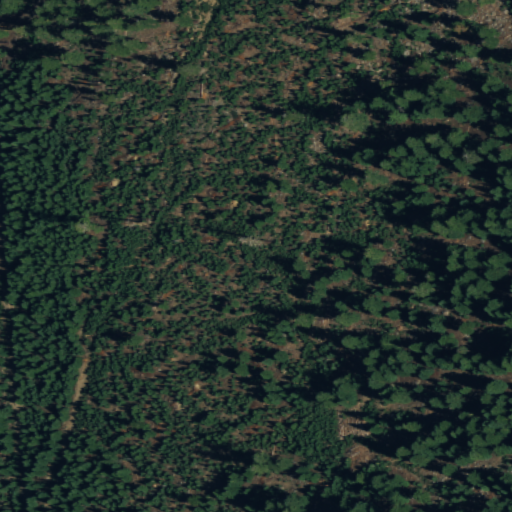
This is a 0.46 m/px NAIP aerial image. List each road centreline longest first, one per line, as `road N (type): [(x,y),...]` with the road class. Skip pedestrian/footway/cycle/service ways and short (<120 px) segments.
road 1 (track): [(0,275),(23,511)]
road 2 (track): [(43,511),(80,360)]
